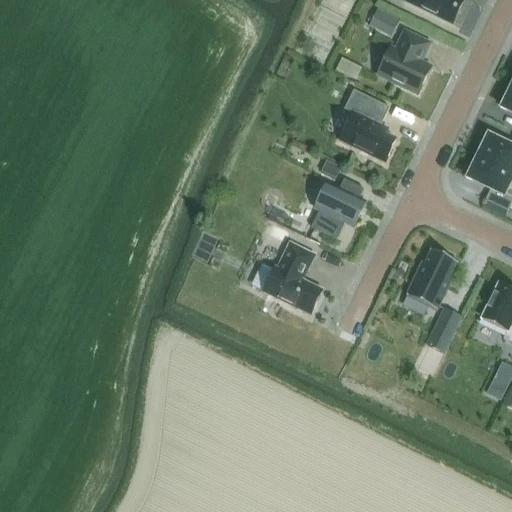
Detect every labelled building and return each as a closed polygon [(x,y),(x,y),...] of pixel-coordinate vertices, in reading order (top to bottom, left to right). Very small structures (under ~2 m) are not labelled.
[(409,0),(407,4),(452,26),(464,1),(462,0),(409,0)] [(398,21),(376,10),(367,28),(389,39),(398,21)] [(391,51),(378,76),(418,96),(430,70),(418,64),(421,58),(423,59),(429,45),(404,33),(395,53),(391,51)] [(345,61),(339,70),(356,82),(362,73),(345,61)] [(511,88),(511,89),(501,110),(511,115),(511,88)] [(385,165),(396,142),(385,137),(388,131),(381,127),(390,109),(353,92),(344,111),(353,115),(340,143),(385,165)] [(488,137),(478,159),(511,175),(511,146),(511,148),(488,137)] [(511,175),(478,159),(467,180),(490,192),(489,193),(485,202),(508,213),(511,204),(511,175)] [(321,174),(336,181),(341,170),(326,163),(321,174)] [(327,186),(315,210),(319,212),(311,229),(337,242),(345,225),(353,229),(365,204),(359,201),(364,191),(344,181),(339,191),(327,186)] [(292,234),(275,227),(273,225),(267,237),(286,246),(292,234)] [(315,257),(290,245),(278,270),(276,269),(263,295),(310,317),(322,292),(303,282),(315,257)] [(426,265),(409,299),(439,314),(456,280),(453,279),(459,266),(435,254),(428,267),(426,265)] [(511,295),(498,288),(479,324),(505,337),(501,344),(511,349),(511,295)] [(449,345),(461,319),(447,312),(434,338),(449,345)] [(511,369),(502,365),(494,380),(508,387),(511,378),(511,369)]
